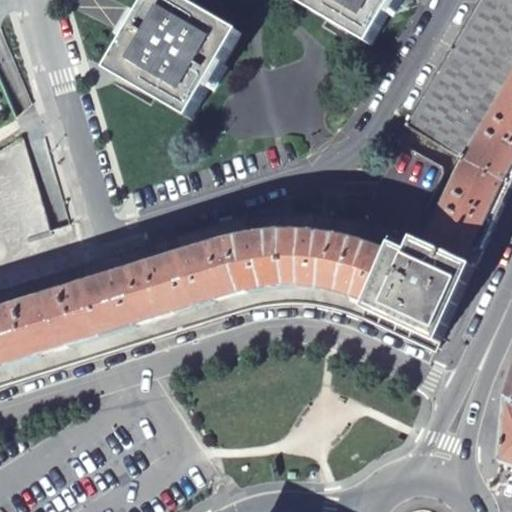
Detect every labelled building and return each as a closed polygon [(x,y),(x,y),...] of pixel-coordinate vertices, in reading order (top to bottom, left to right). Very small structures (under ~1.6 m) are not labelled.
[(240,35),(183,0),(152,0),(110,71),(191,119),(240,35)] [(294,0),(371,45),(398,0),(294,0)] [(511,0),(479,0),(406,125),(463,158),(461,162),(466,165),(511,86),(511,0)] [(511,86),(466,165),(428,245),(476,267),(503,211),(511,191),(511,86)] [(438,165),(400,142),(360,220),(384,228),(399,234),(422,242),(433,221),(421,215),(441,176),(441,172),(440,168),(438,165)] [(384,228),(360,220),(343,217),(319,213),(313,213),(289,212),(277,212),(260,213),(249,216),(114,257),(89,265),(0,291),(0,387),(267,305),(285,303),(309,304),(327,307),(348,313),(360,319),(399,234),(384,228)] [(399,234),(360,319),(435,351),(476,267),(428,245),(422,242),(399,234)] [(511,400),(507,396),(499,461),(511,465),(511,400)]
